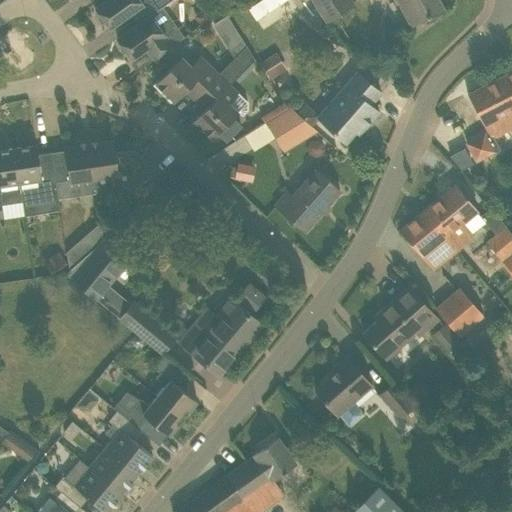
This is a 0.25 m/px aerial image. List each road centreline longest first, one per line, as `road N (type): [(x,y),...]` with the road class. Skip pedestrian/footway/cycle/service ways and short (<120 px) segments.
road 1 (unclassified): [(329,296),(377,220),(444,74),(511,13)]
road 2 (unclassified): [(152,511),(329,296)]
road 3 (residential): [(329,296),(142,117)]
